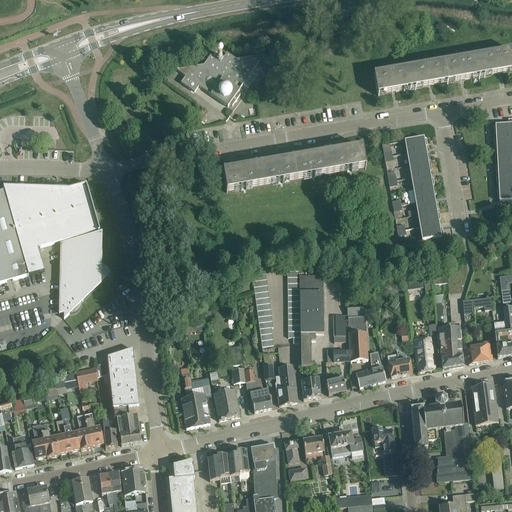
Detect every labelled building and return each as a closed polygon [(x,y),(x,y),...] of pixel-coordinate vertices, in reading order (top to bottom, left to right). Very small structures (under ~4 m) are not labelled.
[(511,52),(478,58),(481,77),(511,71),(511,52)] [(253,72),(264,56),(236,60),(227,54),(223,58),(219,55),(215,60),(210,56),(204,66),(176,71),(185,77),(181,84),(194,93),(199,87),(211,95),(210,96),(228,108),(230,105),(232,107),(240,95),(238,94),(240,91),(239,91),(243,85),(248,89),(257,76),(253,72)] [(481,77),(478,58),(443,64),(447,83),(481,77)] [(447,83),(443,64),(409,70),(412,89),(447,83)] [(412,89),(409,70),(375,76),(375,75),(374,75),(377,96),(378,96),(378,97),(379,97),(378,95),(391,93),(412,89)] [(496,140),(511,138),(511,120),(508,120),(508,126),(495,127),(496,140)] [(511,138),(496,140),(496,152),(511,151),(511,138)] [(407,155),(426,151),(424,139),(404,142),(407,155)] [(343,153),(327,156),(331,176),(365,170),(366,170),(364,162),(362,150),(362,149),(362,148),(361,148),(361,150),(348,152),(343,153)] [(426,151),(407,155),(409,167),(428,164),(426,151)] [(511,151),(496,152),(497,165),(511,164),(511,151)] [(306,160),(293,162),(296,182),(331,176),(327,156),(311,159),(306,160)] [(274,165),(258,168),(262,188),(296,182),(293,162),(279,164),(274,165)] [(430,176),(428,164),(409,167),(411,179),(430,176)] [(511,164),(497,165),(498,178),(511,176),(511,164)] [(223,173),(224,177),(225,183),(226,194),(227,194),(262,188),(258,168),(242,171),(237,172),(230,173),(226,174),(224,174),(224,172),(223,172),(223,173)] [(432,189),(430,176),(411,179),(413,192),(432,189)] [(511,189),(511,176),(498,178),(499,190),(511,189)] [(98,232),(99,232),(86,185),(69,190),(69,191),(4,189),(4,188),(3,188),(3,189),(5,192),(0,193),(0,284),(44,272),(38,249),(68,241),(69,243),(60,245),(59,268),(58,315),(64,315),(64,320),(69,315),(72,315),(75,314),(77,313),(79,311),(81,308),(82,306),(82,303),(111,274),(101,264),(102,233),(98,234),(98,232)] [(435,201),(432,189),(413,192),(415,204),(435,201)] [(511,189),(499,190),(499,202),(511,201),(511,189)] [(435,201),(415,204),(418,217),(437,213),(435,201)] [(437,213),(418,217),(420,229),(439,226),(437,213)] [(441,238),(439,226),(420,229),(422,242),(441,238)] [(448,273),(431,277),(432,286),(448,285),(448,273)] [(509,277),(500,278),(503,305),(511,304),(510,285),(509,277)] [(324,336),(324,326),(323,278),(300,278),(300,279),(300,285),(300,291),(300,297),(300,303),(300,309),(300,315),(300,321),(300,327),(301,333),(301,336),(301,339),(301,345),(301,369),(311,369),(311,343),(315,343),(315,336),(324,336)] [(490,299),(477,301),(477,309),(484,308),(484,312),(492,311),(490,299)] [(477,301),(464,302),(463,302),(464,316),(474,315),(474,309),(477,309),(477,301)] [(442,305),(434,306),(437,329),(437,336),(438,344),(440,344),(442,371),(452,369),(463,368),(459,325),(451,325),(449,325),(444,326),(442,305)] [(347,309),(350,353),(350,364),(350,365),(368,363),(365,307),(347,309)] [(503,329),(507,359),(511,357),(511,311),(511,308),(503,309),(506,329),(503,329)] [(348,338),(347,317),(333,317),(334,339),(346,338),(348,338)] [(507,359),(503,329),(493,331),(497,360),(507,359)] [(413,341),(418,375),(435,372),(430,339),(413,341)] [(480,365),(478,348),(477,346),(473,346),(474,349),(466,350),(468,367),(480,365)] [(490,347),(478,348),(480,365),(492,363),(490,347)] [(237,349),(228,350),(231,368),(240,366),(237,349)] [(129,415),(128,408),(139,407),(132,351),(107,359),(107,363),(96,367),(97,379),(108,375),(115,430),(119,429),(119,428),(125,427),(123,416),(129,415)] [(350,353),(333,354),(334,366),(350,364),(350,353)] [(370,356),(372,372),(375,386),(385,383),(385,381),(378,354),(370,356)] [(397,363),(388,364),(391,380),(400,378),(402,378),(412,376),(409,360),(401,355),(397,355),(398,360),(397,362),(397,363)] [(263,368),(264,382),(274,381),(273,367),(263,368)] [(277,392),(279,407),(298,405),(293,367),(279,369),(280,378),(275,378),(276,384),(275,384),(276,393),(277,392)] [(77,382),(78,385),(97,382),(95,370),(76,374),(77,382)] [(242,371),(232,373),(234,387),(243,386),(242,371)] [(268,392),(260,394),(259,389),(256,389),(254,372),(246,373),(249,398),(250,397),(254,415),(272,411),(268,392)] [(356,376),(360,390),(375,386),(372,372),(356,376)] [(76,374),(63,377),(64,382),(64,384),(77,382),(76,374)] [(217,374),(210,375),(211,383),(218,381),(217,374)] [(301,383),(303,402),(321,400),(317,374),(313,375),(307,382),(301,383)] [(190,399),(181,400),(186,431),(198,429),(193,398),(192,390),(190,375),(182,376),(185,395),(189,395),(190,397),(190,399)] [(336,381),(325,384),(328,398),(346,393),(342,377),(335,379),(336,381)] [(502,383),(506,411),(511,410),(511,381),(510,382),(502,383)] [(64,382),(54,384),(54,388),(55,387),(55,388),(56,391),(65,389),(64,384),(64,382)] [(497,425),(492,385),(471,389),(476,427),(497,425)] [(197,389),(192,390),(193,398),(198,429),(210,427),(210,425),(205,399),(212,398),(210,387),(197,389)] [(45,390),(45,391),(46,399),(57,397),(56,391),(55,388),(45,390)] [(46,399),(45,391),(35,393),(37,403),(47,401),(46,399)] [(240,418),(234,394),(213,398),(219,423),(240,418)] [(23,401),(24,408),(36,405),(34,395),(22,398),(23,401)] [(436,407),(422,409),(425,431),(434,430),(444,429),(445,433),(450,432),(449,428),(454,428),(463,426),(460,404),(453,405),(452,402),(447,402),(446,399),(447,399),(446,398),(443,396),(443,395),(442,395),(442,396),(438,396),(437,396),(438,396),(435,400),(435,399),(434,400),(435,400),(435,404),(435,405),(436,405),(436,407)] [(24,408),(23,401),(11,404),(11,405),(13,411),(20,409),(21,412),(25,411),(24,408)] [(13,411),(11,405),(1,408),(2,415),(3,417),(14,414),(13,411)] [(422,409),(411,410),(415,451),(427,448),(426,442),(436,441),(434,430),(425,431),(422,409)] [(141,445),(137,416),(129,417),(129,415),(123,416),(125,427),(119,428),(119,429),(119,438),(121,448),(141,445)] [(85,418),(91,449),(103,446),(99,429),(96,430),(93,417),(85,418)] [(91,449),(85,418),(78,420),(81,434),(77,435),(81,452),(92,450),(91,449)] [(69,421),(63,423),(69,454),(79,452),(75,435),(72,436),(69,421)] [(61,438),(57,439),(60,456),(69,454),(63,423),(57,424),(61,438)] [(105,449),(105,450),(117,449),(117,448),(116,439),(115,432),(109,433),(108,423),(102,423),(103,434),(104,434),(104,440),(106,449),(105,449)] [(467,425),(463,426),(454,428),(458,457),(437,460),(438,460),(439,467),(436,468),(437,468),(438,476),(436,476),(437,476),(437,484),(473,482),(470,455),(467,425)] [(47,426),(41,428),(48,460),(58,458),(54,440),(51,440),(47,426)] [(48,460),(41,428),(34,429),(37,444),(32,445),(36,461),(47,459),(47,460),(48,460)] [(383,448),(385,461),(386,478),(399,477),(397,455),(394,455),(393,442),(392,432),(381,433),(381,430),(372,431),(375,449),(383,448)] [(331,450),(333,459),(351,456),(352,460),(364,458),(363,452),(362,449),(360,439),(352,441),(351,435),(328,438),(330,448),(330,451),(331,450)] [(24,438),(18,439),(23,463),(24,469),(34,467),(32,457),(31,451),(27,452),(24,438)] [(23,463),(18,439),(13,441),(16,454),(11,455),(13,461),(15,471),(24,469),(23,463)] [(322,439),(302,442),(304,452),(305,457),(324,454),(324,449),(322,439)] [(299,464),(297,451),(298,450),(297,443),(284,445),(285,452),(286,452),(288,465),(299,464)] [(274,511),(273,500),(277,499),(275,462),(273,447),(250,451),(253,469),(255,498),(253,499),(254,511),(274,511)] [(498,449),(488,450),(492,492),(502,491),(498,449)] [(0,474),(12,473),(12,472),(10,459),(8,459),(7,450),(0,451),(0,474)] [(246,452),(236,453),(236,455),(239,475),(239,481),(247,480),(249,478),(248,474),(249,474),(249,473),(248,461),(246,452)] [(236,455),(226,456),(229,478),(230,484),(240,483),(239,481),(239,475),(236,455)] [(226,456),(217,457),(217,459),(219,479),(219,481),(220,485),(230,484),(229,478),(226,456)] [(329,457),(321,459),(324,477),(332,476),(329,457)] [(217,459),(207,461),(208,471),(210,482),(219,481),(219,479),(217,459)] [(195,511),(192,480),(194,480),(192,462),(173,468),(174,481),(169,481),(172,511),(195,511)] [(124,498),(135,496),(146,494),(143,470),(121,474),(124,498)] [(305,470),(288,473),(290,483),(307,480),(305,470)] [(114,511),(119,511),(117,494),(121,493),(119,474),(109,476),(110,485),(111,485),(114,511)] [(110,485),(109,476),(99,478),(101,497),(106,496),(108,507),(109,506),(110,510),(103,511),(114,511),(111,485),(110,485)] [(71,495),(70,497),(70,501),(72,502),(75,502),(76,507),(76,511),(93,511),(88,480),(71,483),(73,495),(71,495)] [(31,509),(38,507),(39,511),(50,511),(49,505),(49,503),(51,503),(49,497),(48,497),(46,488),(27,492),(21,494),(24,510),(30,509),(31,509)] [(4,496),(7,511),(19,511),(18,504),(16,494),(4,496)] [(438,499),(438,511),(456,511),(464,511),(463,497),(455,498),(454,496),(444,497),(445,499),(438,499)] [(351,509),(350,500),(347,500),(346,498),(341,498),(341,501),(339,501),(340,511),(347,510),(351,509)] [(384,499),(371,502),(371,498),(359,499),(360,508),(360,509),(372,507),(385,506),(384,499)] [(243,511),(253,511),(252,500),(246,500),(247,507),(243,507),(243,511)] [(135,502),(125,503),(126,511),(136,511),(136,507),(136,506),(135,502)]
